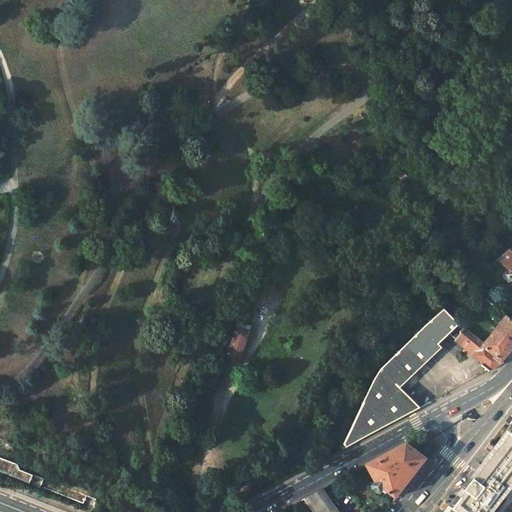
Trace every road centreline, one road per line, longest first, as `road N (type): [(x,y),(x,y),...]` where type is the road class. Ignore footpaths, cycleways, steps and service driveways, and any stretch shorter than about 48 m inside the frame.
road 1 (trunk): [(73,511),(208,0)]
road 2 (trunk): [(165,0),(31,511)]
road 3 (primary): [(425,422),(273,502)]
road 4 (primary): [(417,503),(511,383)]
